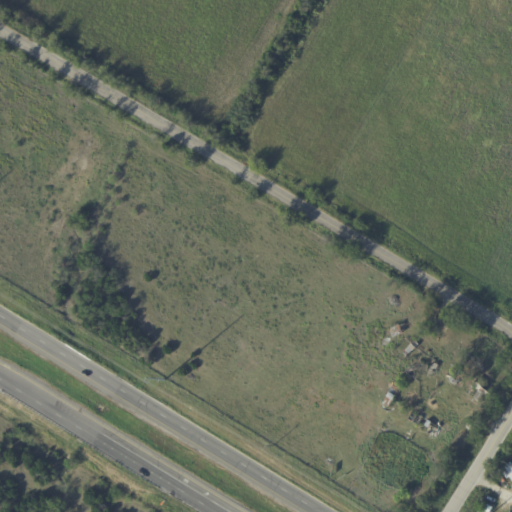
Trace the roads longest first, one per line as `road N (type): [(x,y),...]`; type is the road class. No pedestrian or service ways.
road 1 (residential): [(0,27),(511,333)]
road 2 (primary): [(319,511),(0,314)]
road 3 (primary): [(13,388),(215,511)]
